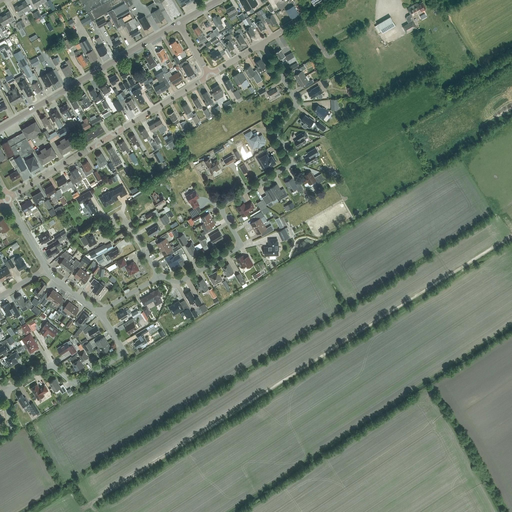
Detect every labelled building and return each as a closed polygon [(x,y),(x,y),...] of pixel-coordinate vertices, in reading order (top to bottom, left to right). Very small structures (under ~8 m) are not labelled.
[(39,0),(32,0),(37,8),(40,7),(39,5),(42,3),(39,0)] [(39,0),(42,3),(44,2),(47,6),(49,4),(53,10),(55,8),(50,0),(39,0)] [(72,0),(73,0),(80,0),(88,13),(89,16),(92,20),(104,13),(108,11),(110,14),(119,30),(125,27),(125,28),(129,35),(131,34),(132,36),(140,32),(139,30),(142,28),(140,25),(137,21),(136,19),(135,17),(124,0),(72,0)] [(247,0),(241,0),(240,1),(246,11),(252,7),(247,0)] [(279,10),(273,0),(269,0),(268,1),(275,12),(279,10)] [(25,12),(27,11),(28,12),(31,11),(25,1),(20,4),(25,12)] [(416,27),(413,21),(411,18),(412,17),(412,18),(422,12),(421,11),(426,9),(422,2),(418,4),(417,3),(407,8),(410,14),(407,16),(406,19),(409,24),(403,27),(407,33),(416,27)] [(162,15),(163,15),(160,10),(158,11),(156,7),(154,3),(149,6),(151,10),(150,10),(152,14),(156,22),(163,18),(162,15)] [(22,14),(25,12),(20,4),(15,7),(20,17),(23,15),(22,14)] [(236,10),(233,5),(226,9),(229,14),(228,15),(229,18),(238,13),(236,10)] [(299,14),(294,5),(286,9),(292,18),(299,14)] [(9,11),(4,14),(9,22),(11,21),(12,23),(15,21),(9,11)] [(7,26),(6,24),(9,22),(4,14),(0,16),(0,19),(5,27),(7,26)] [(262,14),(259,16),(259,17),(257,19),(259,21),(256,23),(261,31),(266,28),(263,24),(266,22),(264,19),(262,14)] [(277,22),(272,14),(267,17),(264,19),(267,24),(268,24),(270,22),(272,25),(277,22)] [(92,20),(89,16),(81,21),(83,25),(92,20)] [(139,20),(144,29),(151,25),(145,16),(139,20)] [(217,17),(216,16),(213,18),(214,20),(213,20),(216,27),(217,26),(220,30),(224,28),(222,23),(220,20),(221,19),(219,16),(217,17)] [(390,16),(377,24),(383,33),(395,25),(390,16)] [(246,19),(249,24),(244,27),(250,37),(255,34),(251,28),(254,27),(252,23),(249,17),(246,19)] [(108,23),(105,18),(97,22),(99,28),(108,23)] [(205,38),(201,30),(200,31),(198,27),(193,29),(197,35),(200,40),(205,38)] [(235,31),(237,35),(235,36),(240,44),(245,41),(241,36),(244,34),(240,28),(235,31)] [(210,36),(207,38),(209,40),(210,39),(212,43),(218,39),(213,32),(209,34),(210,36)] [(223,41),(222,41),(224,44),(224,43),(225,43),(229,51),(234,48),(231,42),(233,40),(230,34),(225,37),(226,39),(223,41)] [(112,41),(115,47),(122,43),(118,35),(115,37),(115,39),(112,41)] [(64,41),(68,49),(73,46),(69,38),(64,41)] [(87,39),(79,43),(85,54),(86,54),(91,62),(98,58),(87,39)] [(174,47),(172,48),(176,56),(183,51),(179,43),(177,44),(175,41),(171,44),(174,47)] [(100,56),(107,52),(106,51),(107,50),(104,45),(96,49),(100,56)] [(219,51),(223,49),(220,45),(214,48),(215,50),(212,52),(211,53),(212,54),(215,60),(222,55),(219,51)] [(163,49),(157,52),(164,65),(167,64),(170,69),(173,67),(170,62),(168,58),(163,49)] [(280,59),(282,58),(284,61),(286,59),(287,61),(291,59),(288,54),(285,56),(281,49),(276,52),(280,59)] [(21,51),(16,54),(18,58),(20,62),(17,63),(20,68),(22,67),(28,77),(31,83),(36,91),(43,88),(42,88),(35,74),(33,74),(28,64),(28,63),(23,55),(21,51)] [(75,53),(77,57),(79,62),(80,62),(83,66),(87,64),(86,62),(88,61),(87,58),(85,58),(83,54),(81,55),(78,51),(75,53)] [(147,63),(147,64),(150,69),(157,64),(155,60),(151,53),(145,57),(149,63),(147,64),(147,63)] [(69,59),(66,61),(68,65),(67,65),(66,63),(63,65),(64,67),(61,69),(66,76),(73,73),(70,68),(73,66),(69,59)] [(256,68),(255,68),(258,72),(266,67),(261,59),(255,63),(258,67),(256,68)] [(188,76),(195,72),(189,63),(188,63),(186,60),(179,65),(181,68),(182,67),(188,76)] [(306,68),(304,65),(298,69),(300,72),(294,75),(297,81),(305,76),(302,71),(306,68)] [(263,80),(259,75),(256,70),(254,71),(250,66),(244,69),(249,77),(252,75),(257,83),(263,80)] [(161,67),(156,70),(159,76),(165,73),(161,67)] [(127,77),(126,76),(130,73),(126,68),(120,72),(124,79),(127,77)] [(53,70),(47,73),(52,83),(59,80),(53,70)] [(177,82),(183,78),(179,72),(172,76),(169,71),(164,74),(167,80),(170,78),(174,85),(177,83),(177,82)] [(47,73),(41,77),(46,86),(52,83),(47,73)] [(243,78),(239,73),(233,76),(238,84),(240,83),(243,88),(249,85),(247,82),(248,82),(245,77),(243,78)] [(7,77),(10,83),(15,80),(12,74),(7,77)] [(23,74),(18,77),(20,82),(18,83),(21,90),(22,90),(24,89),(28,96),(30,95),(32,94),(32,93),(33,93),(25,79),(23,74)] [(116,74),(109,78),(113,85),(117,83),(116,82),(119,80),(116,74)] [(308,81),(305,76),(297,81),(301,86),(306,83),(308,86),(314,82),(312,79),(308,81)] [(320,80),(324,87),(329,84),(325,77),(320,80)] [(159,93),(161,93),(161,92),(163,90),(163,91),(168,88),(165,83),(167,82),(165,78),(159,81),(160,84),(154,87),(158,93),(159,93)] [(233,86),(229,79),(224,82),(228,89),(230,88),(232,91),(234,89),(233,86)] [(102,91),(104,94),(111,89),(105,80),(99,84),(102,91)] [(140,103),(145,100),(141,94),(139,90),(142,89),(139,84),(135,87),(136,89),(132,91),(135,97),(136,97),(140,103)] [(10,88),(12,90),(18,102),(23,99),(19,91),(18,91),(15,85),(10,88)] [(217,97),(220,95),(221,97),(223,96),(222,94),(223,93),(222,90),(219,85),(212,89),(217,97)] [(311,98),(315,96),(315,97),(318,95),(319,97),(320,98),(321,98),(323,97),(323,96),(323,95),(322,93),(323,92),(319,85),(313,88),(314,89),(308,93),(311,98)] [(94,88),(89,91),(96,102),(103,98),(100,92),(100,93),(98,95),(94,88)] [(237,99),(242,96),(237,89),(233,92),(237,99)] [(271,99),(275,96),(276,98),(280,95),(279,92),(277,89),(275,90),(274,89),(267,93),(271,99)] [(13,104),(18,102),(12,90),(9,91),(11,95),(8,96),(13,104)] [(212,103),(213,102),(211,99),(211,98),(207,92),(202,95),(206,101),(204,102),(206,106),(210,104),(211,106),(212,106),(213,103),(212,103)] [(80,100),(85,108),(91,104),(89,100),(85,93),(80,97),(82,100),(80,100)] [(119,93),(117,95),(123,106),(127,104),(130,109),(136,106),(133,102),(134,101),(131,95),(124,99),(121,93),(119,93)] [(198,97),(193,100),(197,107),(199,106),(200,109),(203,107),(201,104),(202,104),(198,97)] [(81,110),(82,109),(80,106),(76,99),(71,102),(74,109),(77,107),(79,111),(81,113),(83,112),(81,110)] [(338,99),(331,99),(331,110),(339,109),(338,99)] [(124,108),(119,100),(113,103),(118,111),(124,108)] [(213,105),(217,111),(218,114),(222,111),(217,102),(213,105)] [(186,113),(189,118),(193,115),(193,114),(191,110),(187,103),(182,107),(186,113)] [(69,116),(72,115),(69,110),(70,109),(67,104),(59,108),(63,114),(66,112),(69,116)] [(329,111),(324,108),(323,109),(318,105),(314,111),(319,115),(318,116),(322,119),(329,111)] [(207,108),(203,110),(208,119),(212,117),(207,108)] [(58,119),(61,117),(57,110),(49,114),(53,121),(55,120),(57,124),(58,123),(59,125),(61,124),(58,119)] [(174,112),(169,114),(173,121),(175,125),(179,122),(177,118),(174,112)] [(200,121),(196,114),(192,117),(195,124),(196,124),(197,126),(201,123),(200,121)] [(304,123),(304,124),(303,125),(303,127),(305,128),(306,128),(307,126),(309,128),(314,121),(311,118),(310,119),(305,115),(301,120),(304,123)] [(52,127),(50,124),(46,116),(41,119),(44,124),(43,124),(45,127),(47,126),(49,129),(52,127)] [(94,126),(102,121),(99,116),(91,121),(94,126)] [(163,125),(160,119),(155,123),(158,128),(161,133),(167,130),(163,124),(163,125)] [(68,127),(69,129),(75,125),(72,120),(66,124),(68,127)] [(183,129),(187,127),(188,130),(190,129),(188,126),(185,121),(184,122),(184,121),(180,123),(183,129)] [(36,133),(41,131),(36,122),(23,129),(28,138),(32,135),(33,137),(37,134),(36,133)] [(89,122),(81,125),(84,130),(91,126),(89,122)] [(323,131),(326,127),(320,122),(316,126),(323,131)] [(155,129),(158,128),(155,123),(149,126),(152,131),(155,136),(158,134),(155,129)] [(68,127),(59,132),(61,136),(70,131),(69,129),(68,127)] [(149,135),(145,128),(140,132),(144,138),(146,137),(148,140),(151,139),(149,135)] [(306,142),(304,138),(308,136),(305,131),(296,136),(297,139),(294,141),(298,147),(306,142)] [(264,142),(265,142),(265,140),(264,138),(263,138),(260,140),(257,135),(254,137),(251,132),(245,135),(253,148),(258,145),(259,147),(264,144),(264,142)] [(8,141),(2,144),(8,156),(12,154),(12,153),(14,152),(15,155),(20,153),(22,158),(25,156),(31,153),(34,151),(24,133),(23,133),(24,134),(20,135),(20,136),(16,137),(16,138),(13,139),(12,139),(12,140),(10,141),(9,141),(8,142),(8,141)] [(129,138),(133,144),(135,143),(138,147),(141,145),(138,141),(134,135),(129,138)] [(76,145),(71,137),(66,140),(66,139),(61,142),(62,143),(57,145),(62,154),(76,145)] [(171,148),(177,144),(174,140),(171,142),(168,144),(171,148)] [(124,141),(119,144),(123,151),(125,149),(127,153),(130,151),(128,147),(124,141)] [(214,151),(215,154),(226,147),(225,144),(223,145),(214,151)] [(122,162),(116,153),(112,146),(107,149),(111,156),(110,157),(116,166),(122,162)] [(43,163),(56,155),(51,147),(47,150),(46,148),(42,151),(42,152),(38,155),(43,163)] [(305,158),(308,165),(317,160),(315,156),(319,154),(315,148),(307,153),(309,156),(305,158)] [(154,154),(159,163),(164,160),(159,151),(154,154)] [(275,161),(275,160),(273,157),(272,156),(270,157),(266,151),(256,157),(261,165),(263,163),(266,168),(267,167),(268,169),(272,166),(271,165),(275,162),(275,161)] [(133,152),(129,155),(133,162),(134,161),(138,159),(133,152)] [(105,164),(107,162),(105,159),(106,159),(102,153),(96,156),(100,162),(103,161),(105,164)] [(247,153),(242,156),(245,161),(250,158),(247,153)] [(20,155),(14,159),(18,166),(21,171),(27,168),(20,155)] [(227,165),(235,160),(232,155),(224,160),(227,165)] [(34,156),(26,160),(31,170),(39,165),(34,156)] [(219,163),(217,159),(213,161),(214,162),(212,163),(209,158),(204,161),(209,170),(211,174),(217,171),(220,169),(218,164),(219,163)] [(88,161),(82,164),(84,167),(83,168),(83,169),(83,171),(86,175),(91,173),(90,173),(94,171),(88,161)] [(240,167),(244,174),(248,171),(244,164),(240,167)] [(15,171),(10,175),(13,180),(21,176),(18,171),(19,171),(20,172),(21,171),(18,166),(14,169),(15,171)] [(82,178),(76,168),(71,172),(72,174),(69,176),(73,184),(82,178)] [(304,175),(305,177),(302,179),(304,183),(308,181),(309,183),(313,180),(316,185),(322,181),(319,175),(314,178),(311,172),(304,175)] [(68,182),(65,177),(57,182),(61,187),(66,184),(69,188),(74,185),(71,180),(68,182)] [(86,178),(82,180),(85,186),(85,185),(87,189),(91,187),(89,183),(86,178)] [(299,192),(303,189),(299,183),(296,185),(292,178),(289,180),(289,179),(286,180),(286,181),(285,182),(291,192),(297,188),(299,192)] [(277,184),(271,188),(277,197),(279,200),(284,197),(285,197),(288,195),(284,188),(281,190),(277,184)] [(60,198),(63,196),(59,189),(56,191),(53,185),(45,189),(49,195),(53,193),(57,199),(60,198)] [(101,198),(101,199),(101,200),(102,201),(103,202),(105,206),(117,199),(116,196),(120,194),(121,196),(127,193),(123,186),(113,191),(109,193),(109,192),(104,195),(104,196),(101,198)] [(265,191),(271,201),(277,197),(271,188),(265,191)] [(93,196),(90,190),(76,198),(79,204),(93,196)] [(190,202),(194,208),(200,205),(196,199),(199,197),(195,190),(186,196),(190,203),(190,202)] [(157,195),(155,191),(150,194),(152,198),(151,198),(157,206),(166,201),(162,195),(160,197),(158,194),(157,195)] [(33,196),(37,203),(45,198),(41,192),(33,196)] [(53,206),(49,199),(44,202),(48,209),(53,206)] [(85,207),(82,209),(85,213),(87,211),(88,210),(88,211),(89,210),(91,214),(97,211),(95,208),(96,207),(91,199),(84,204),(86,207),(85,208),(85,207)] [(40,214),(37,207),(32,210),(31,208),(34,206),(30,200),(27,201),(28,202),(21,206),(25,212),(27,210),(29,213),(32,211),(33,214),(37,212),(39,215),(40,214)] [(248,211),(254,207),(251,202),(245,206),(243,204),(237,208),(239,211),(240,210),(243,216),(249,213),(248,211)] [(164,207),(165,209),(159,212),(157,209),(153,211),(157,217),(171,209),(168,205),(164,207)] [(155,216),(152,212),(145,216),(148,220),(155,216)] [(251,223),(254,229),(263,223),(260,218),(264,216),(261,212),(255,215),(257,220),(251,223)] [(191,218),(188,220),(189,223),(193,221),(194,222),(201,217),(199,213),(191,218)] [(212,218),(209,213),(201,218),(204,223),(212,218)] [(164,225),(170,221),(165,214),(159,217),(164,225)] [(215,224),(212,218),(204,223),(206,226),(203,228),(206,233),(209,231),(208,228),(215,224)] [(4,219),(3,219),(0,220),(0,229),(1,231),(0,232),(0,236),(2,239),(7,236),(4,231),(9,228),(7,224),(6,224),(3,219),(4,219)] [(263,223),(254,229),(257,234),(266,229),(269,232),(273,229),(271,225),(266,228),(263,223)] [(158,225),(149,230),(149,231),(147,232),(150,236),(152,235),(161,230),(158,225)] [(282,240),(290,237),(287,232),(285,228),(278,231),(282,240)] [(54,237),(56,240),(67,234),(65,230),(54,237)] [(223,237),(220,231),(210,236),(214,243),(218,242),(217,241),(223,237)] [(42,243),(44,242),(45,243),(52,238),(49,232),(41,237),(42,237),(39,239),(42,243)] [(88,244),(90,247),(97,243),(93,235),(90,237),(88,232),(84,234),(85,236),(80,238),(84,246),(88,244)] [(167,234),(161,237),(163,240),(157,244),(160,249),(169,244),(166,238),(169,237),(167,234)] [(185,244),(186,246),(185,246),(190,254),(191,253),(192,255),(197,252),(196,251),(197,250),(192,242),(189,244),(183,234),(177,238),(182,246),(185,244)] [(204,235),(198,239),(203,247),(207,244),(205,240),(207,239),(204,235)] [(270,245),(269,245),(268,247),(265,247),(265,251),(264,253),(265,254),(265,255),(278,255),(278,248),(278,243),(277,243),(277,239),(269,240),(270,245)] [(46,251),(50,257),(56,253),(56,254),(60,252),(59,251),(62,249),(59,245),(61,244),(58,240),(48,245),(50,248),(46,251)] [(94,250),(97,255),(108,249),(105,244),(94,250)] [(171,247),(169,244),(160,249),(163,254),(169,251),(171,254),(176,251),(173,245),(171,247)] [(109,255),(105,257),(108,261),(111,259),(112,260),(118,256),(117,255),(121,253),(118,249),(113,252),(112,251),(108,254),(109,255)] [(59,264),(64,268),(69,261),(67,259),(70,254),(65,251),(59,256),(63,259),(59,264)] [(182,259),(179,254),(173,257),(171,254),(165,258),(171,268),(180,263),(178,261),(182,259)] [(85,262),(88,264),(91,260),(85,255),(82,259),(85,262)] [(247,268),(253,264),(249,256),(245,258),(243,255),(237,259),(242,267),(246,265),(247,268)] [(14,265),(15,264),(19,270),(21,269),(26,266),(23,260),(22,260),(20,256),(16,259),(15,257),(14,256),(7,260),(11,267),(14,265)] [(69,261),(64,268),(69,272),(73,267),(75,269),(80,262),(76,259),(75,261),(71,258),(69,261)] [(130,274),(136,271),(136,272),(139,270),(137,267),(134,262),(127,265),(126,264),(127,264),(123,258),(117,262),(120,268),(122,266),(124,269),(126,270),(127,269),(130,274)] [(7,278),(12,275),(8,269),(11,267),(7,260),(7,261),(5,262),(4,262),(7,266),(1,269),(7,278)] [(95,274),(100,267),(97,264),(91,271),(95,274)] [(227,276),(234,272),(229,264),(222,267),(227,276)] [(79,280),(85,272),(80,268),(74,276),(79,280)] [(214,285),(218,283),(218,282),(223,279),(218,271),(212,274),(212,273),(208,276),(214,285)] [(90,276),(85,272),(79,280),(84,283),(90,276)] [(239,273),(236,275),(239,282),(241,285),(242,285),(245,284),(246,283),(244,279),(243,279),(239,273)] [(95,287),(92,290),(98,294),(105,286),(104,286),(106,284),(102,281),(101,283),(99,281),(98,282),(94,278),(91,283),(95,287)] [(203,279),(197,282),(200,288),(199,288),(201,292),(208,288),(203,279)] [(45,294),(43,291),(47,285),(42,281),(36,289),(40,292),(37,296),(41,299),(45,294)] [(58,294),(53,290),(49,295),(46,293),(39,303),(42,306),(48,298),(52,301),(58,294)] [(156,304),(155,305),(161,302),(162,303),(163,303),(159,297),(163,294),(161,295),(158,290),(154,292),(153,290),(154,292),(142,300),(145,306),(146,306),(145,305),(154,300),(156,304)] [(197,306),(202,303),(198,297),(195,298),(191,291),(185,294),(190,304),(194,301),(197,306)] [(63,297),(58,294),(52,301),(60,307),(62,304),(59,302),(63,297)] [(21,295),(15,299),(20,307),(25,305),(27,308),(32,306),(28,300),(25,302),(21,295)] [(179,301),(169,307),(174,315),(183,309),(184,311),(188,317),(193,314),(189,308),(185,300),(180,303),(179,301)] [(63,310),(68,314),(74,306),(69,302),(65,308),(62,305),(57,312),(60,314),(63,310)] [(20,314),(14,304),(11,306),(9,303),(1,307),(1,308),(2,307),(7,316),(6,316),(7,316),(13,312),(16,317),(20,314)] [(40,311),(34,306),(31,310),(37,315),(40,311)] [(73,317),(79,309),(74,306),(68,314),(73,317)] [(130,316),(129,314),(131,313),(129,309),(126,310),(126,309),(117,314),(121,321),(130,316)] [(78,320),(76,323),(81,326),(80,327),(80,328),(77,332),(79,334),(83,330),(88,325),(86,323),(85,323),(89,317),(84,313),(78,320)] [(129,333),(137,328),(135,324),(137,323),(134,317),(128,321),(131,324),(125,327),(129,333)] [(33,320),(33,319),(27,323),(32,331),(37,328),(35,325),(37,324),(34,320),(33,320)] [(42,328),(43,329),(41,332),(46,336),(48,333),(53,336),(58,330),(47,322),(42,328)] [(26,324),(22,326),(26,333),(30,331),(26,324)] [(139,347),(147,342),(150,340),(148,337),(145,338),(143,334),(148,331),(149,332),(156,327),(153,324),(140,331),(136,334),(138,337),(138,338),(139,337),(140,338),(136,341),(136,342),(135,343),(137,347),(139,346),(139,347)] [(92,337),(100,331),(97,326),(91,329),(89,326),(84,331),(85,334),(89,331),(92,337)] [(30,335),(24,340),(26,343),(23,345),(25,349),(29,347),(31,351),(37,347),(30,335)] [(96,342),(99,347),(107,342),(104,337),(96,342)] [(62,354),(69,350),(72,354),(77,351),(73,344),(70,346),(67,342),(58,348),(62,354)] [(83,345),(88,353),(94,349),(89,342),(83,345)] [(110,348),(107,342),(99,347),(101,350),(99,351),(100,354),(98,355),(100,358),(107,354),(105,351),(110,348)] [(0,347),(0,354),(3,353),(4,356),(8,353),(6,351),(10,349),(6,343),(0,347)] [(81,362),(83,361),(88,358),(84,351),(79,354),(81,359),(79,360),(73,364),(78,372),(84,368),(81,362)] [(17,352),(5,359),(6,361),(4,362),(7,366),(9,365),(10,367),(18,362),(16,359),(20,357),(17,352)] [(67,390),(63,384),(60,386),(56,379),(49,383),(54,391),(59,388),(62,393),(67,390)] [(37,384),(31,388),(38,400),(44,396),(43,394),(48,391),(45,385),(40,388),(37,384)] [(27,405),(29,404),(25,397),(24,397),(22,394),(18,397),(19,399),(18,400),(23,408),(27,405)] [(30,405),(29,404),(27,405),(28,406),(28,407),(29,406),(34,415),(37,413),(38,415),(41,413),(34,403),(30,405)]
